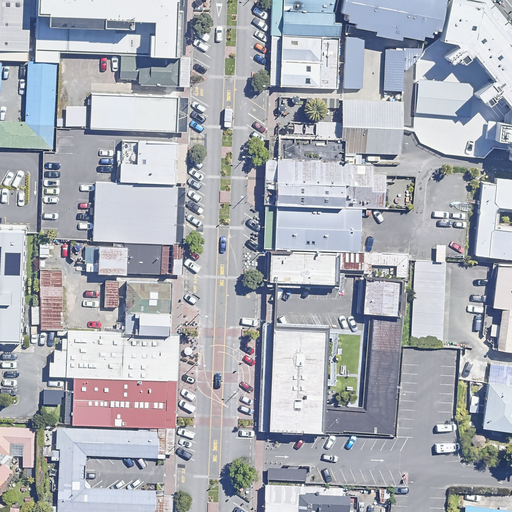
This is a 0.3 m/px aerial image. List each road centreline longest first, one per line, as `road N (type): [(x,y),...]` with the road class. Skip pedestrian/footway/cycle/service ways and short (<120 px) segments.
road 1 (residential): [(196,511),(217,0)]
road 2 (residential): [(243,0),(224,511)]
